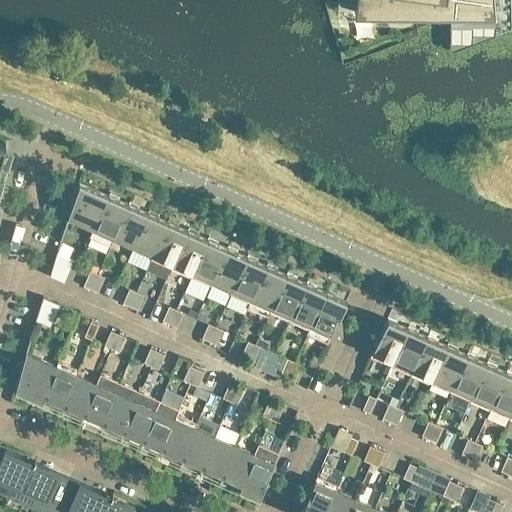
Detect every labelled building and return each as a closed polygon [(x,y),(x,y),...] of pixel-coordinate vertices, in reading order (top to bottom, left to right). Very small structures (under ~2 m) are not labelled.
[(354,0),(353,13),(494,13),(493,0),(354,0)] [(93,228),(107,197),(108,194),(78,181),(77,184),(75,191),(67,218),(68,218),(68,217),(93,228)] [(113,238),(127,206),(128,203),(118,199),(119,196),(109,192),(108,194),(107,197),(93,228),(89,237),(109,246),(113,238)] [(132,246),(147,214),(148,212),(138,207),(139,205),(129,201),(128,203),(127,206),(113,238),(132,246)] [(152,255),(166,223),(167,221),(157,216),(158,214),(149,210),(148,212),(147,214),(132,246),(152,255)] [(170,268),(186,232),(187,229),(177,225),(178,223),(168,218),(167,221),(166,223),(152,255),(150,259),(170,268)] [(190,277),(206,241),(207,238),(197,234),(198,231),(188,227),(187,229),(186,232),(170,268),(190,277)] [(212,282),(226,249),(227,247),(217,242),(218,240),(208,236),(207,238),(206,241),(190,277),(210,286),(212,282)] [(231,290),(245,258),(246,256),(236,251),(237,249),(228,245),(227,247),(226,249),(212,282),(231,290)] [(64,282),(74,260),(57,253),(58,250),(57,250),(52,266),(49,275),(64,282)] [(249,303),(265,267),(266,264),(256,260),(257,258),(247,253),(246,256),(245,258),(231,290),(229,294),(249,303)] [(267,316),(285,276),(286,273),(276,269),(277,266),(267,262),(266,264),(265,267),(249,303),(247,307),(267,316)] [(90,289),(96,274),(89,271),(83,286),(90,289)] [(289,321),(305,284),(306,282),(296,277),(297,275),(287,271),(286,273),(285,276),(267,316),(276,320),(278,316),(289,321)] [(97,292),(104,278),(96,274),(90,289),(97,292)] [(308,329),(324,293),(325,290),(315,286),(316,284),(307,280),(306,282),(305,284),(289,321),(308,329)] [(129,306),(136,292),(129,289),(122,303),(129,306)] [(327,343),(345,302),(346,300),(325,290),(324,293),(308,329),(306,334),(326,343),(327,343)] [(137,310),(143,295),(136,292),(129,306),(137,310)] [(50,326),(60,304),(42,297),(40,302),(34,323),(35,323),(36,320),(50,326)] [(169,324),(175,309),(168,306),(162,321),(169,324)] [(176,327),(183,313),(175,309),(169,324),(176,327)] [(407,327),(386,318),(369,357),(370,357),(390,366),(406,329),(407,327)] [(91,340),(97,325),(90,322),(84,337),(91,340)] [(208,342),(215,327),(208,324),(201,338),(208,342)] [(409,374),(426,338),(427,336),(417,331),(418,329),(408,325),(407,327),(406,329),(390,366),(409,374)] [(216,345),(222,330),(215,327),(208,342),(216,345)] [(111,349),(117,334),(110,331),(103,345),(111,349)] [(431,379),(445,347),(447,344),(436,340),(437,338),(428,333),(427,336),(426,338),(409,374),(410,375),(412,370),(431,379)] [(118,352),(124,337),(117,334),(111,349),(118,352)] [(248,359),(254,344),(247,341),(241,356),(248,359)] [(449,392),(465,356),(466,353),(456,349),(457,347),(448,342),(447,344),(445,347),(431,379),(429,383),(449,392)] [(255,362),(262,348),(254,344),(248,359),(255,362)] [(150,366),(157,352),(149,348),(143,363),(150,366)] [(469,401),(485,364),(486,362),(476,357),(477,355),(467,351),(466,353),(465,356),(449,392),(469,401)] [(41,398),(55,366),(26,352),(25,352),(16,381),(14,389),(40,400),(42,398),(41,398)] [(157,369),(164,355),(157,352),(150,366),(157,369)] [(287,377),(294,362),(286,359),(280,373),(287,377)] [(489,409),(505,373),(506,371),(496,366),(497,364),(487,360),(486,362),(485,364),(469,401),(489,409)] [(60,409),(78,370),(57,361),(55,366),(41,398),(42,398),(40,400),(51,405),(50,407),(59,411),(60,409)] [(295,380),(301,365),(294,362),(287,377),(295,380)] [(190,384),(196,369),(189,366),(182,380),(190,384)] [(508,418),(511,409),(511,370),(507,368),(506,371),(505,373),(489,409),(508,418)] [(197,387),(203,372),(196,369),(190,384),(197,387)] [(80,418),(95,383),(76,375),(78,370),(60,409),(70,414),(69,416),(79,420),(80,418)] [(99,429),(100,427),(119,383),(99,375),(95,383),(80,418),(90,422),(89,425),(99,429)] [(120,435),(139,392),(119,383),(100,427),(110,431),(109,433),(119,438),(120,435)] [(229,401),(236,387),(228,383),(222,398),(229,401)] [(236,404),(243,390),(236,387),(229,401),(236,404)] [(139,444),(158,401),(139,392),(120,435),(130,440),(129,442),(138,446),(139,444)] [(369,413),(375,398),(368,395),(362,410),(369,413)] [(160,450),(176,414),(178,410),(158,401),(139,444),(149,449),(148,451),(158,455),(159,453),(160,450)] [(269,419),(275,404),(268,401),(261,416),(269,419)] [(276,422),(282,407),(275,404),(269,419),(276,422)] [(389,422),(395,407),(388,404),(381,418),(389,422)] [(396,425),(402,410),(395,407),(389,422),(396,425)] [(180,459),(196,423),(176,414),(160,450),(159,453),(169,457),(168,459),(178,464),(179,462),(180,459)] [(428,439),(435,425),(427,421),(421,436),(428,439)] [(199,470),(214,436),(194,427),(196,423),(180,459),(179,462),(189,466),(188,468),(198,472),(199,470)] [(435,442),(442,428),(435,425),(428,439),(435,442)] [(220,477),(234,445),(214,436),(199,470),(209,475),(208,477),(217,481),(218,479),(219,476),(220,477)] [(350,455),(357,440),(350,437),(343,452),(350,455)] [(468,457),(474,442),(467,439),(460,453),(468,457)] [(475,460),(481,445),(474,442),(468,457),(475,460)] [(259,497),(274,462),(278,453),(258,444),(253,454),(239,485),(238,488),(259,497)] [(239,485),(253,454),(234,445),(220,477),(219,476),(218,479),(228,483),(227,486),(237,490),(238,488),(239,485)] [(370,464),(376,449),(369,446),(363,460),(370,464)] [(377,467),(384,452),(376,449),(370,464),(377,467)] [(46,500),(57,474),(34,464),(35,461),(34,460),(33,463),(5,451),(0,462),(0,492),(8,496),(9,495),(13,485),(34,495),(46,500)] [(507,474),(511,463),(511,458),(506,456),(500,471),(507,474)] [(489,462),(485,479),(495,481),(499,465),(489,462)] [(409,481),(416,467),(409,463),(402,478),(409,481)] [(417,484),(423,470),(416,467),(409,481),(417,484)] [(324,511),(337,485),(317,476),(316,476),(300,511),(324,511)] [(449,499),(455,484),(448,481),(442,495),(449,499)] [(129,511),(132,507),(111,498),(112,495),(111,495),(110,497),(80,484),(69,510),(73,511),(129,511)] [(456,502),(463,487),(455,484),(449,499),(456,502)] [(348,511),(355,498),(335,490),(337,485),(324,511),(348,511)] [(372,511),(374,507),(355,498),(348,511),(372,511)] [(490,511),(495,502),(488,498),(481,511),(490,511)] [(499,511),(502,505),(495,502),(490,511),(499,511)]
